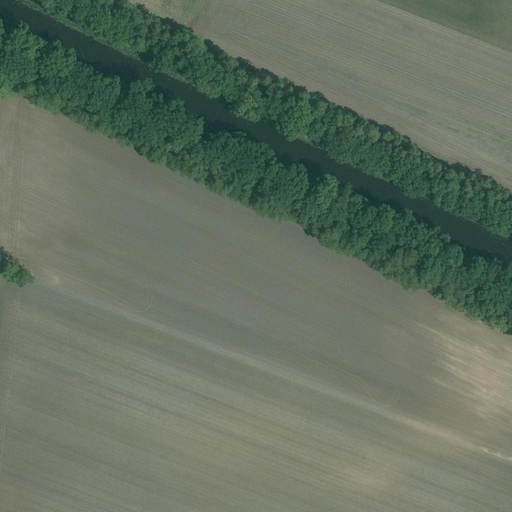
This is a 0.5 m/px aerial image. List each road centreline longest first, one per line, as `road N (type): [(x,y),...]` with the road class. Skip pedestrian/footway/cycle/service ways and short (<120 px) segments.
road 1 (unclassified): [(511,296),(0,43)]
road 2 (track): [(50,0),(511,224)]
